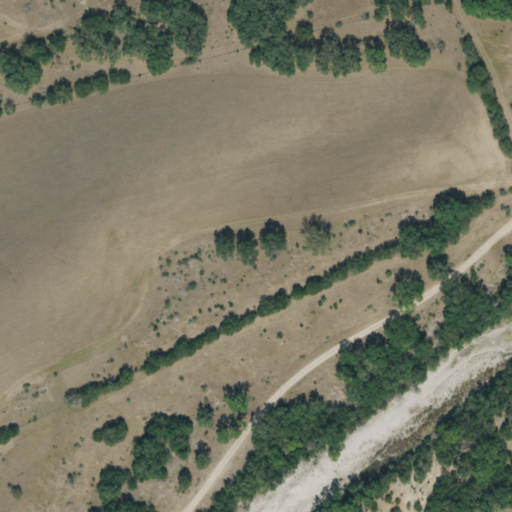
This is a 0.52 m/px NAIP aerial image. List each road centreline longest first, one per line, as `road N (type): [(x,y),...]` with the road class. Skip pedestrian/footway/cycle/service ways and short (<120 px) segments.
road 1 (residential): [(325,361),(511,223)]
road 2 (residential): [(187,511),(246,436),(325,361)]
